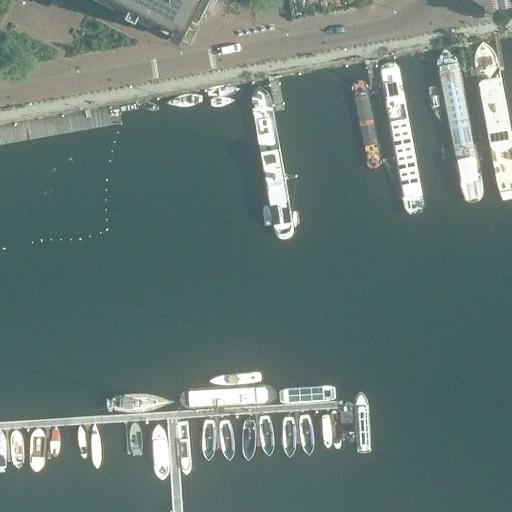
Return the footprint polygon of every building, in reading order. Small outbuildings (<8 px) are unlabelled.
[(187,36),(200,8),(209,13),(215,0),(115,0),(167,26),(187,36)] [(492,89),(484,50),(484,49),(483,47),(482,46),(482,45),(480,44),(479,44),(478,43),(476,43),(475,44),(473,44),(472,45),(471,46),(470,47),(470,48),(469,49),(469,51),(469,52),(477,92),(477,94),(478,95),(480,95),(481,96),(483,97),(484,97),(486,97),(487,96),(488,95),(490,94),(491,93),(491,92),(492,91),(492,89)] [(439,63),(439,65),(463,197),(465,199),(466,200),(468,201),(469,202),(471,202),(473,202),(475,202),(477,202),(478,201),(480,200),(482,199),(483,198),(484,196),(485,195),(461,61),(460,59),(459,57),(457,55),(455,54),(453,52),(451,51),(449,50),(447,49),(445,50),(444,52),(442,54),(441,56),(440,58),(439,61),(439,63)] [(381,79),(381,81),(400,178),(401,179),(401,181),(402,182),(404,183),(405,184),(407,185),(408,185),(410,185),(411,185),(413,184),(414,184),(416,183),(417,181),(418,180),(418,178),(419,177),(400,78),(400,76),(399,74),(398,73),(397,71),(395,70),(394,69),(392,68),(390,68),(389,67),(387,68),(386,69),(384,71),(383,72),(382,74),(382,75),(381,77),(381,79)] [(311,70),(280,75),(308,237),(340,231),(311,70)] [(270,77),(238,83),(266,244),(298,238),(270,77)] [(352,86),(352,87),(366,164),(367,166),(368,166),(369,167),(371,168),(372,168),(374,168),(375,168),(376,167),(378,167),(379,166),(380,165),(381,163),(381,162),(367,84),(366,82),(366,81),(364,80),(363,79),(362,79),(361,78),(359,78),(358,79),(356,79),(355,80),(354,81),(353,82),(352,83),(352,84),(352,86)]
